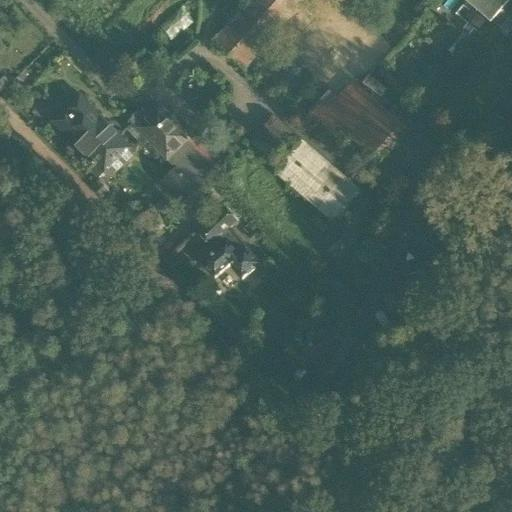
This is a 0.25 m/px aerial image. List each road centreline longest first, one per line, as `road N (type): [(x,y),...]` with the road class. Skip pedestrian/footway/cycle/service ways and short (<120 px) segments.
road 1 (track): [(364,511),(339,456),(183,293)]
road 2 (residential): [(183,293),(0,103)]
